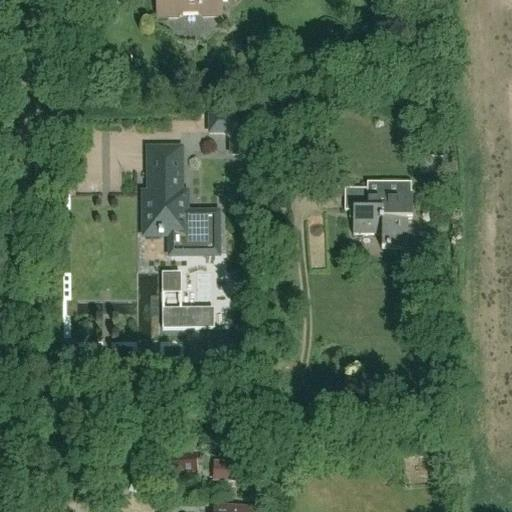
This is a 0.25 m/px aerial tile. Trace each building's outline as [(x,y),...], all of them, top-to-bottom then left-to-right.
[(157,0),(158,20),(179,19),(186,12),(196,12),(203,19),(222,18),(221,0),(157,0)] [(421,99),(422,115),(450,116),(448,98),(421,99)] [(249,117),(207,118),(207,138),(225,137),(229,143),(229,158),(250,158),(249,117)] [(186,216),(186,196),(181,196),(180,152),(149,152),(150,196),(145,196),(146,238),(171,237),(171,257),(217,257),(217,216),(186,216)] [(420,158),(420,172),(452,173),(453,159),(420,158)] [(410,195),(410,186),(367,186),(367,211),(354,211),(354,239),(382,239),(382,252),(408,252),(408,221),(412,221),(412,195),(410,195)] [(437,263),(420,263),(420,279),(437,278),(437,263)] [(181,295),(181,275),(162,275),(162,295),(181,295)] [(212,330),(212,312),(163,312),(163,331),(214,330),(212,330)] [(423,408),(423,417),(435,415),(434,407),(423,408)] [(296,442),(284,443),(285,452),(296,451),(296,442)] [(161,478),(198,475),(196,454),(159,457),(161,478)] [(244,465),(213,464),(213,483),(244,484),(244,465)]
